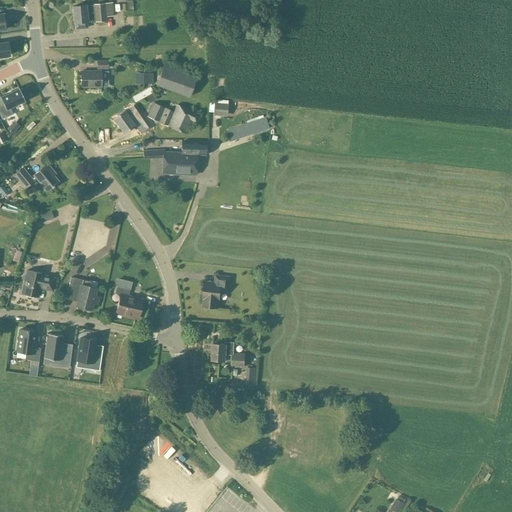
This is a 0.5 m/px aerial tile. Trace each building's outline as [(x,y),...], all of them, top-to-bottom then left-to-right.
[(74,22),(75,22),(75,28),(87,27),(86,21),(91,21),(91,22),(107,20),(106,17),(113,16),(112,4),(72,7),(74,22)] [(141,42),(143,33),(134,31),(132,40),(141,42)] [(9,55),(7,42),(0,43),(0,58),(1,58),(1,56),(9,55)] [(97,60),(97,69),(108,69),(109,60),(97,60)] [(164,62),(156,85),(189,97),(198,74),(164,62)] [(81,87),(101,87),(100,72),(81,72),(81,87)] [(143,73),(143,84),(152,84),(153,73),(143,73)] [(0,105),(0,114),(2,119),(13,114),(10,107),(25,100),(24,98),(26,97),(22,89),(20,90),(19,88),(0,96),(0,97),(3,104),(0,105)] [(134,100),(152,93),(150,88),(132,95),(134,100)] [(176,104),(173,111),(153,103),(147,117),(186,135),(192,121),(195,122),(198,114),(176,104)] [(215,103),(214,116),(229,117),(229,104),(215,103)] [(135,125),(134,125),(141,120),(137,114),(130,119),(124,111),(113,119),(123,134),(135,125)] [(266,117),(227,131),(230,141),(270,127),(266,117)] [(205,155),(206,143),(181,142),(181,153),(165,152),(165,150),(143,151),(143,159),(163,158),(163,174),(197,176),(197,155),(205,155)] [(33,175),(47,191),(58,182),(51,173),(53,171),(47,164),(33,175)] [(24,188),(34,181),(23,166),(13,173),(24,188)] [(44,214),(38,217),(41,224),(47,221),(44,214)] [(27,270),(26,274),(24,275),(22,276),(22,278),(23,280),(24,281),(21,293),(38,297),(40,288),(52,291),(55,278),(43,275),(43,274),(27,270)] [(211,284),(200,283),(199,299),(201,299),(200,307),(214,308),(214,302),(216,302),(217,290),(224,291),(225,277),(212,276),(211,284)] [(70,277),(65,296),(77,299),(76,307),(91,310),(96,288),(89,286),(90,281),(70,277)] [(114,294),(120,295),(116,313),(138,319),(142,300),(128,296),(130,289),(116,286),(114,294)] [(19,330),(16,352),(26,353),(25,359),(38,361),(40,349),(34,348),(36,332),(19,330)] [(47,333),(43,358),(60,360),(64,336),(47,333)] [(80,338),(77,361),(92,363),(91,370),(99,371),(101,357),(93,356),(96,340),(80,338)] [(245,355),(234,354),(235,342),(225,342),(225,345),(212,344),(211,360),(225,361),(232,361),(232,366),(245,367),(245,355)] [(245,385),(245,386),(256,387),(256,383),(257,368),(246,367),(245,385)] [(397,499),(396,498),(390,509),(395,511),(399,511),(404,503),(406,499),(399,496),(397,499)]
